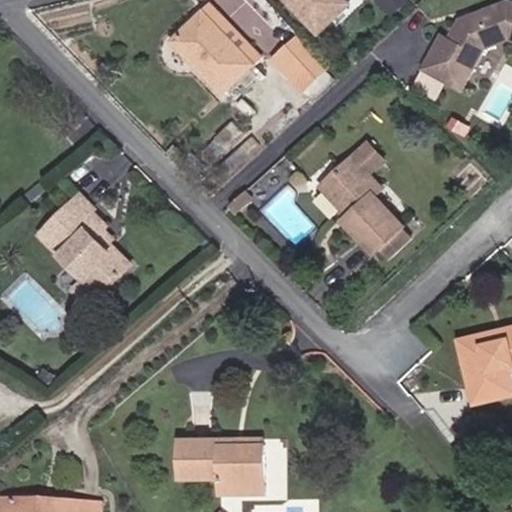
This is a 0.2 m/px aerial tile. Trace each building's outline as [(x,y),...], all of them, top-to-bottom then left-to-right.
[(350,4),(345,0),(287,0),(319,33),(350,4)] [(511,38),(511,2),(510,2),(463,21),(451,41),(444,37),(426,69),(450,83),(457,69),(471,77),(486,48),(511,38)] [(263,58),(213,5),(206,12),(256,65),(263,58)] [(256,65),(206,12),(175,42),(224,94),(256,65)] [(329,68),(301,37),(276,60),(304,91),(306,89),(329,68)] [(316,99),(337,80),(329,68),(306,89),(316,99)] [(463,90),(471,77),(457,69),(450,83),(463,90)] [(219,184),(263,146),(255,137),(211,175),(219,184)] [(407,226),(378,196),(386,189),(372,175),(387,161),(370,143),(324,188),(352,218),(347,223),(377,254),(383,249),(391,258),(413,237),(404,228),(407,226)] [(239,215),(256,199),(248,191),(231,206),(239,215)] [(134,265),(112,243),(115,240),(106,231),(110,227),(95,212),(98,210),(83,195),(42,236),(86,280),(76,290),(93,307),(134,265)] [(511,339),(511,330),(502,333),(504,342),(511,339)] [(511,394),(511,339),(504,342),(502,333),(463,342),(478,402),(511,394)] [(267,494),(267,446),(222,446),(222,440),(182,441),(183,479),(223,479),(223,495),(267,494)] [(511,495),(511,483),(495,461),(484,470),(508,499),(511,495)]
